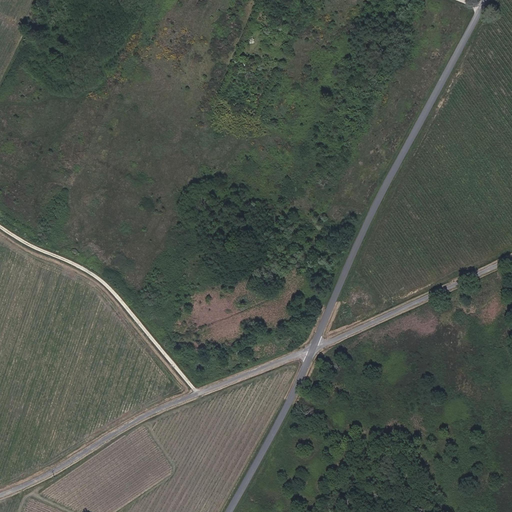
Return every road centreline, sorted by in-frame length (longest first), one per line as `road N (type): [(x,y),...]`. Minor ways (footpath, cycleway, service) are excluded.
road 1 (tertiary): [(485,0),(385,186),(315,347)]
road 2 (unclassified): [(0,493),(176,403),(315,347)]
road 3 (track): [(0,224),(108,286),(198,394)]
road 4 (unclassified): [(511,258),(315,347)]
road 5 (tertiary): [(315,347),(231,511)]
